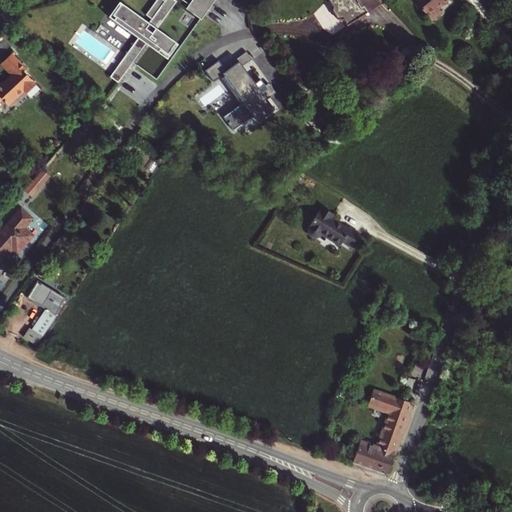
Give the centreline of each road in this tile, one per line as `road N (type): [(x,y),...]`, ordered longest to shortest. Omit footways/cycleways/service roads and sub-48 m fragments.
road 1 (residential): [(394,490),(511,132)]
road 2 (secondary): [(221,438),(0,358)]
road 3 (secondary): [(378,486),(221,438)]
road 4 (secondary): [(221,438),(330,492),(353,511)]
